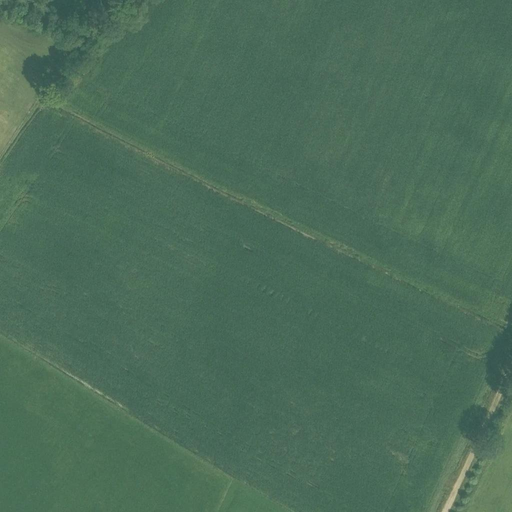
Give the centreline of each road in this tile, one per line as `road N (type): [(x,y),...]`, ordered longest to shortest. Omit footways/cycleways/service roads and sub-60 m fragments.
road 1 (track): [(511,368),(446,511)]
road 2 (track): [(54,101),(136,0)]
